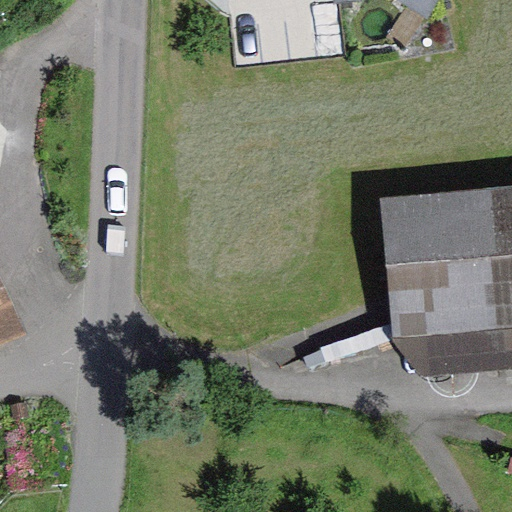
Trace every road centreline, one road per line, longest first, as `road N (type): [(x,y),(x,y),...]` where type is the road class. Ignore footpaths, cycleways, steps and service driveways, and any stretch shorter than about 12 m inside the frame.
road 1 (unclassified): [(90,511),(110,357),(123,0)]
road 2 (track): [(511,408),(439,412),(110,357)]
